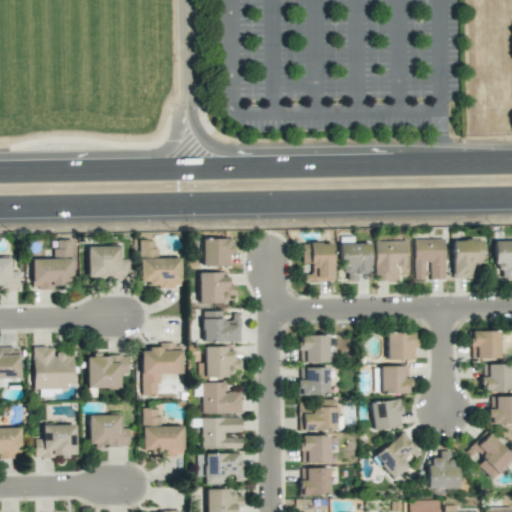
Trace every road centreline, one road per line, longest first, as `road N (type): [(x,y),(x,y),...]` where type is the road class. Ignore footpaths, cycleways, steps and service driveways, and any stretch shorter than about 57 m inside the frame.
road 1 (secondary): [(0,203),(511,191)]
road 2 (secondary): [(511,168),(0,177)]
road 3 (residential): [(273,511),(270,258)]
road 4 (residential): [(271,314),(511,309)]
road 5 (residential): [(182,0),(183,173)]
road 6 (residential): [(0,490),(129,488)]
road 7 (residential): [(0,321),(127,320)]
